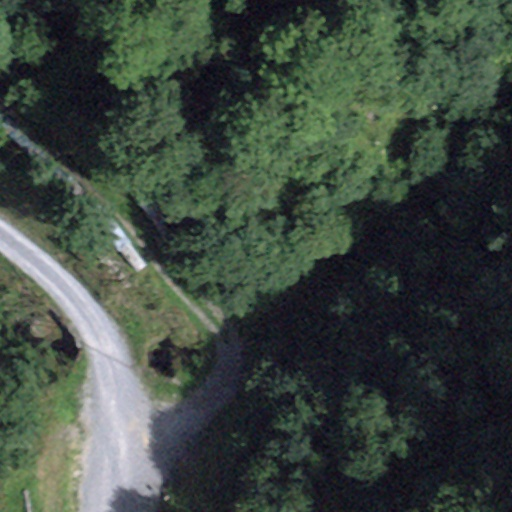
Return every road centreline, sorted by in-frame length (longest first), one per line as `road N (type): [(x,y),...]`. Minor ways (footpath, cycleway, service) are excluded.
road 1 (track): [(124,419),(212,389),(223,341),(124,217),(0,93)]
road 2 (track): [(124,511),(116,361),(74,288),(0,231)]
